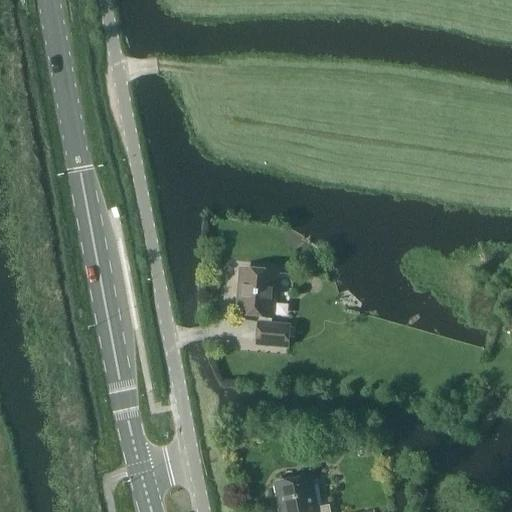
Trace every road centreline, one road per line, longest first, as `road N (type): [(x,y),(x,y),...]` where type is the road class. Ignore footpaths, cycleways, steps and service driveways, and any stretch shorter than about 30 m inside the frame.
road 1 (secondary): [(141,469),(49,0)]
road 2 (residential): [(189,457),(106,0)]
